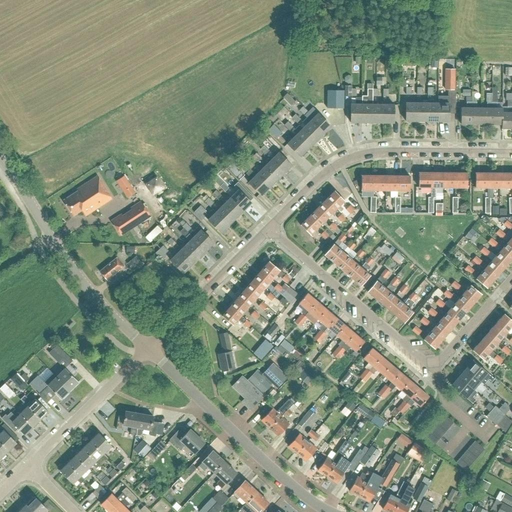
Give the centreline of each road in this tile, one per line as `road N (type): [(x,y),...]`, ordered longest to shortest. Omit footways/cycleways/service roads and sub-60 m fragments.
road 1 (residential): [(268,228),(309,183),(353,155),(511,150)]
road 2 (tertiary): [(331,511),(276,472),(147,348)]
road 3 (tertiary): [(147,348),(74,271),(0,152)]
road 4 (residential): [(268,228),(433,368)]
road 5 (residential): [(147,348),(268,228)]
road 6 (residential): [(28,466),(147,348)]
road 7 (residential): [(433,368),(511,278)]
